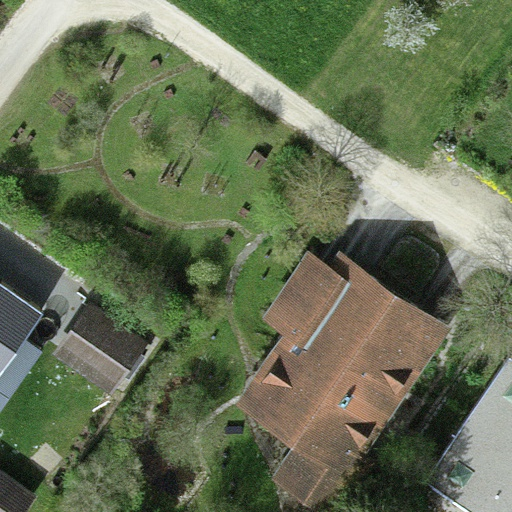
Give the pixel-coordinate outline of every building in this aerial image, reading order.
[(299,328),(255,393),(346,454),(431,330),(340,268),(334,277),(308,259),(273,310),(299,328)] [(0,389),(6,393),(57,320),(36,305),(24,321),(0,304),(0,285),(2,282),(0,280),(0,389)] [(90,308),(61,349),(109,384),(139,343),(90,308)] [(511,511),(511,355),(509,353),(424,477),(475,511),(511,511)] [(0,511),(18,511),(29,497),(0,476),(0,511)]
